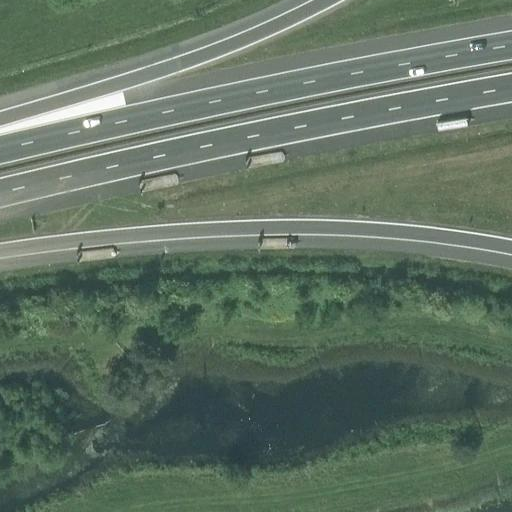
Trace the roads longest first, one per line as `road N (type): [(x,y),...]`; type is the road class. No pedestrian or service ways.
road 1 (motorway): [(511,44),(0,150)]
road 2 (motorway): [(0,195),(511,91)]
road 3 (motorway): [(0,252),(108,238),(323,229),(511,248)]
road 4 (track): [(144,511),(325,495),(511,449)]
road 5 (motorway): [(332,0),(208,54),(0,118)]
